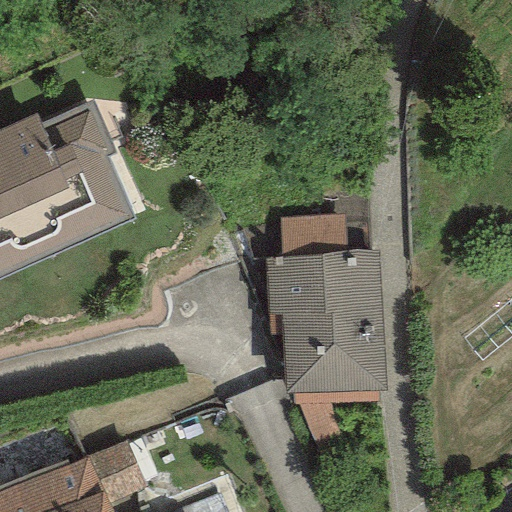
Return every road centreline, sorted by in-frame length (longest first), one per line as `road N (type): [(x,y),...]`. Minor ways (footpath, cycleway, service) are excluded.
road 1 (track): [(408,511),(386,131),(425,0)]
road 2 (unknown): [(0,403),(180,368),(252,372),(281,388),(365,511)]
